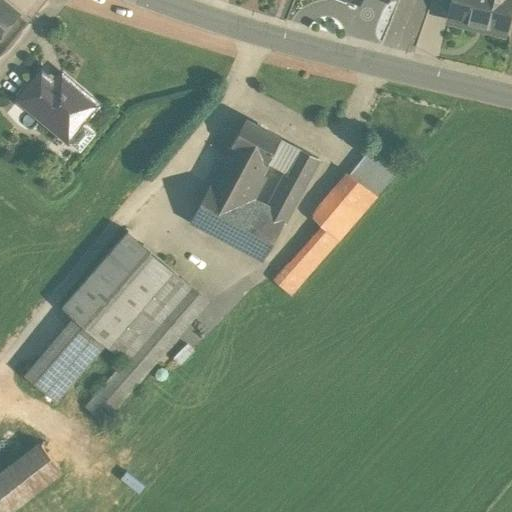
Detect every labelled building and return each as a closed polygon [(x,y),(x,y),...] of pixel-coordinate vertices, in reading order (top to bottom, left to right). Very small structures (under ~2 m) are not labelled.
[(0,0),(0,37),(19,16),(0,0)] [(453,0),(449,19),(469,24),(471,18),(505,27),(511,0),(453,0)] [(62,74),(54,83),(41,73),(18,101),(67,142),(82,124),(99,105),(62,74)] [(280,139),(245,120),(232,145),(267,164),(280,139)] [(82,124),(67,142),(79,153),(95,135),(82,124)] [(232,145),(210,185),(245,204),(267,164),(232,145)] [(300,150),(288,173),(306,183),(318,160),(300,150)] [(398,173),(369,150),(358,164),(386,186),(398,173)] [(386,186),(358,164),(349,175),(357,181),(377,197),(386,186)] [(288,173),(273,201),(291,210),(306,183),(288,173)] [(357,181),(319,225),(325,230),(338,241),(377,197),(357,181)] [(245,204),(210,185),(191,220),(264,260),(283,225),(265,215),(245,204)] [(291,210),(273,201),(265,215),(283,225),(291,210)] [(325,230),(292,268),(304,279),(338,241),(325,230)] [(127,233),(62,308),(73,318),(105,346),(107,347),(173,272),(127,233)] [(292,268),(288,264),(274,281),(290,296),(304,279),(292,268)] [(173,272),(107,347),(124,362),(189,286),(173,272)] [(124,362),(85,407),(103,423),(208,302),(189,286),(124,362)] [(105,346),(73,318),(25,375),(57,402),(105,346)] [(187,344),(173,359),(179,365),(193,351),(187,344)] [(40,444),(0,475),(0,511),(7,511),(61,471),(40,444)]
